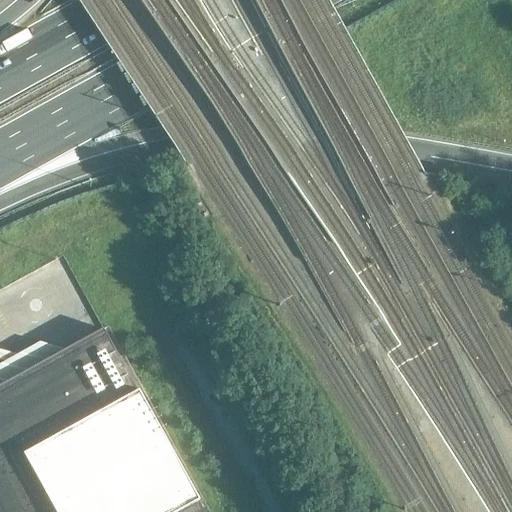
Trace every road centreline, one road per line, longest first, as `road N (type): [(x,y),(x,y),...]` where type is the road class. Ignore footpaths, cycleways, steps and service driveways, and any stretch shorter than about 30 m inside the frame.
road 1 (motorway): [(0,195),(132,153),(270,137),(364,141),(511,163)]
road 2 (motorway): [(0,158),(286,0)]
road 3 (motorway): [(134,0),(0,74)]
